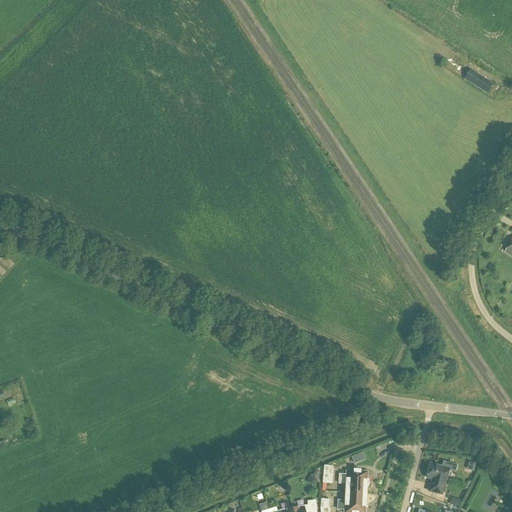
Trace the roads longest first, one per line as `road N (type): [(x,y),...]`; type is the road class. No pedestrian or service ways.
road 1 (unclassified): [(430,406),(365,394),(0,222)]
road 2 (unclassified): [(511,340),(477,304),(469,268),(510,178)]
